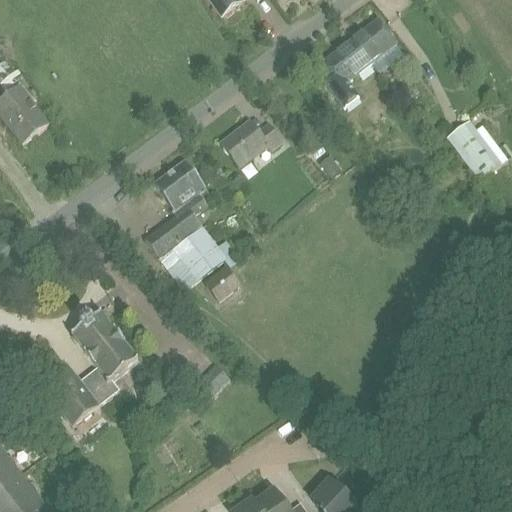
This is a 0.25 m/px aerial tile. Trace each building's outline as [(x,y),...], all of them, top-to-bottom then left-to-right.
[(206,0),(222,21),(243,5),(239,0),(206,0)] [(379,24),(348,47),(358,59),(362,55),(372,68),(398,49),(379,24)] [(358,59),(348,47),(321,68),(330,80),(324,85),(344,112),(359,100),(348,86),(372,68),(362,55),(358,59)] [(16,74),(6,63),(0,67),(0,84),(1,84),(2,85),(16,74)] [(267,117),(283,103),(273,92),(286,81),(276,70),(247,94),(267,117)] [(0,117),(23,148),(48,129),(21,92),(0,107),(0,117)] [(447,143),(462,163),(486,146),(502,168),(497,171),(511,189),(511,155),(488,124),(476,133),(470,126),(447,143)] [(271,155),(283,146),(269,128),(259,136),(251,125),(222,147),(240,171),(268,151),(271,155)] [(479,186),(497,171),(502,168),(486,146),(462,163),(479,186)] [(342,174),(331,159),(321,166),(332,181),(342,174)] [(202,231),(196,222),(209,212),(199,199),(205,194),(186,166),(155,188),(175,215),(173,216),(176,220),(145,243),(159,263),(158,263),(165,273),(180,263),(197,287),(226,266),(230,272),(241,264),(227,245),(219,250),(204,231),(202,231)] [(228,272),(205,287),(220,307),(241,291),(228,272)] [(100,374),(92,380),(110,403),(120,395),(113,385),(140,365),(104,318),(94,325),(92,323),(83,330),(85,332),(74,340),(100,374)] [(216,368),(195,390),(216,411),(236,390),(231,385),(232,384),(216,368)] [(73,432),(110,403),(92,380),(83,387),(73,374),(45,395),(73,432)] [(2,452),(0,452),(0,495),(22,479),(2,452)] [(0,495),(0,511),(34,511),(42,506),(22,479),(0,495)] [(322,511),(358,511),(352,506),(355,503),(342,492),(339,494),(330,486),(313,504),(322,511)] [(303,511),(301,509),(295,511),(286,511),(275,495),(255,509),(257,511),(303,511)]
